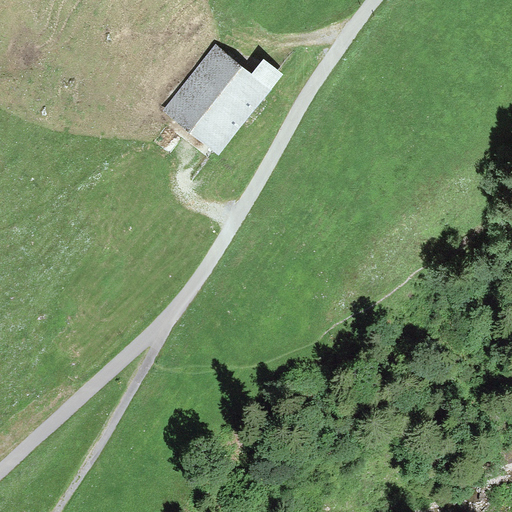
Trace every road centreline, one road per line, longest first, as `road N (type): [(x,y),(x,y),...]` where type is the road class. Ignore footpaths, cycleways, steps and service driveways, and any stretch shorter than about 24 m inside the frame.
road 1 (track): [(376,0),(172,311)]
road 2 (track): [(0,470),(172,311)]
road 3 (track): [(172,311),(57,511)]
